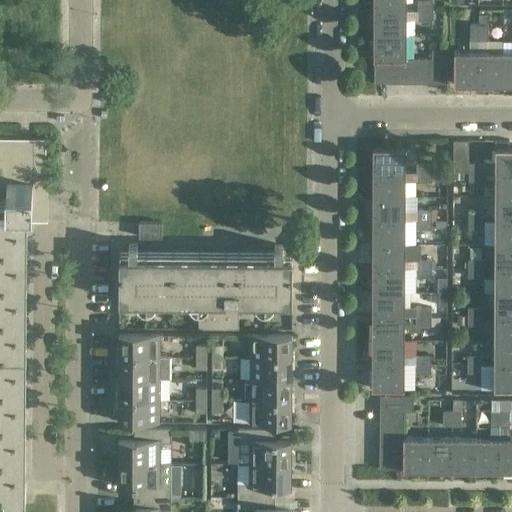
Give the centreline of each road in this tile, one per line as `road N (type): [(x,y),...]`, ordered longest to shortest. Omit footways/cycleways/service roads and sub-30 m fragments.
road 1 (residential): [(329,511),(327,117)]
road 2 (residential): [(76,511),(83,235)]
road 3 (residential): [(511,115),(327,117)]
